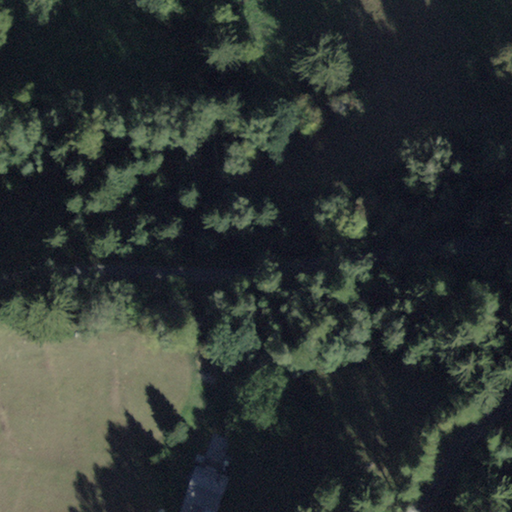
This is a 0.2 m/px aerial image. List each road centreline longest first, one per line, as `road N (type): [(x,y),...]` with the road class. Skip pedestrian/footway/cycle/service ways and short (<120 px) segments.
road 1 (residential): [(0,265),(108,259),(187,283),(511,268)]
road 2 (track): [(511,397),(451,448),(412,511)]
